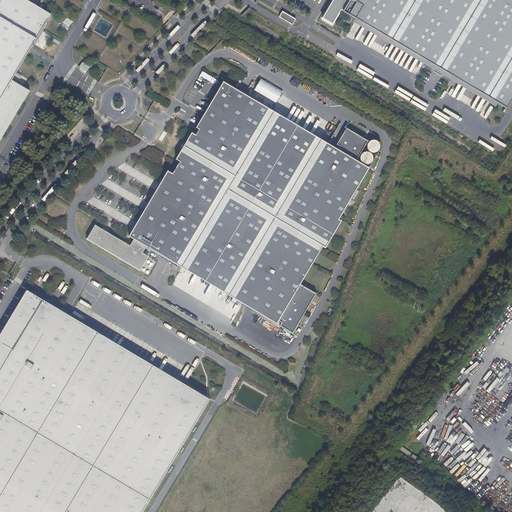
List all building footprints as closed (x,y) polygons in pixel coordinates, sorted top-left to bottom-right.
[(0,0),(0,125),(5,118),(15,100),(22,90),(26,92),(27,91),(8,79),(48,14),(46,13),(44,18),(28,8),(13,0),(0,0)] [(497,103),(506,109),(511,97),(511,0),(331,0),(321,17),(331,23),(340,9),(342,10),(342,11),(354,18),(497,103)] [(281,11),(278,16),(291,24),(294,18),(281,11)] [(497,103),(354,18),(352,21),(494,107),(497,103)] [(83,60),(79,68),(86,72),(91,65),(83,60)] [(240,94),(219,82),(200,114),(192,128),(194,130),(191,135),(187,133),(171,160),(175,162),(168,174),(163,171),(130,227),(125,235),(130,238),(126,244),(109,234),(91,224),(83,238),(115,256),(136,269),(145,255),(139,252),(142,246),(158,254),(178,266),(181,262),(228,289),(225,294),(248,308),(273,323),(275,320),(278,322),(276,325),(289,332),(303,309),(313,292),(297,283),(311,259),(319,246),(322,247),(338,220),(335,219),(345,201),(362,174),(375,152),(378,146),(378,143),(376,141),(374,140),(372,140),(370,141),(368,143),(368,144),(346,131),(336,147),(339,149),(337,152),(330,148),(320,142),(317,147),(297,135),(270,119),(273,114),(240,94)] [(0,342),(19,311),(29,293),(23,289),(11,309),(0,327),(0,342)] [(139,511),(208,398),(62,312),(29,293),(19,311),(0,342),(0,511),(139,511)]
